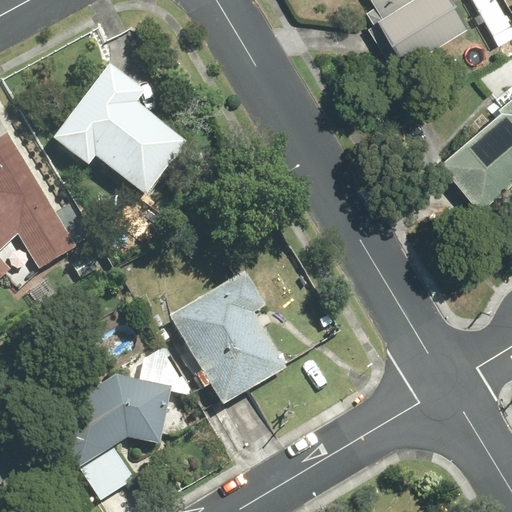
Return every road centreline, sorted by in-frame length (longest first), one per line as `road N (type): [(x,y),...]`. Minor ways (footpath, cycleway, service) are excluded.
road 1 (residential): [(217,0),(454,382)]
road 2 (residential): [(237,511),(454,382)]
road 3 (residential): [(454,382),(511,496)]
